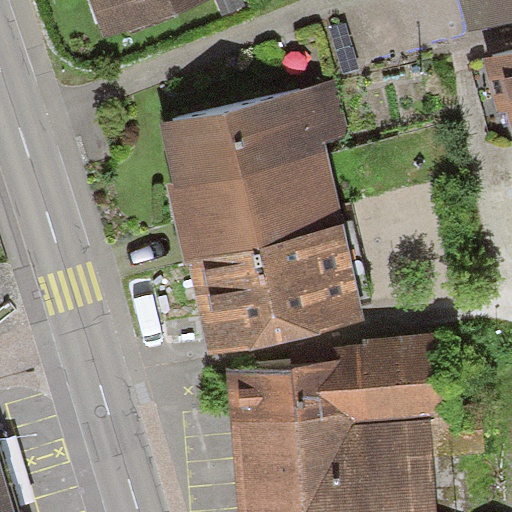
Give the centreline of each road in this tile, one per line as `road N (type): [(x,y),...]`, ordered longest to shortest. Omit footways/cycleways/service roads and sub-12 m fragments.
road 1 (secondary): [(0,79),(86,349)]
road 2 (secondary): [(86,349),(137,511)]
